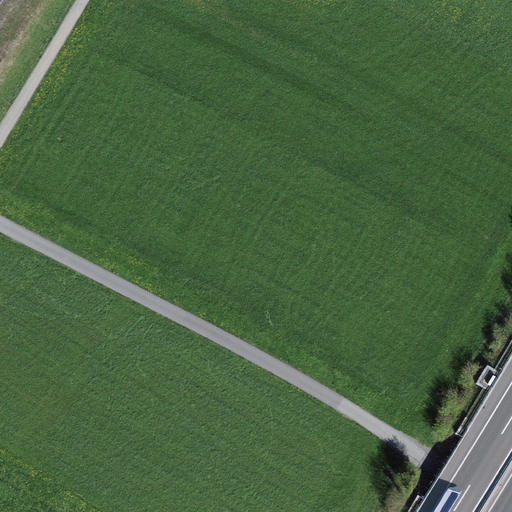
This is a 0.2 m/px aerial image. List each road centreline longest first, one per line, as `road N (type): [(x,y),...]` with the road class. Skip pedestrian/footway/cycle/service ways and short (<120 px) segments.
road 1 (track): [(0,226),(316,390),(510,511)]
road 2 (track): [(81,0),(0,136)]
